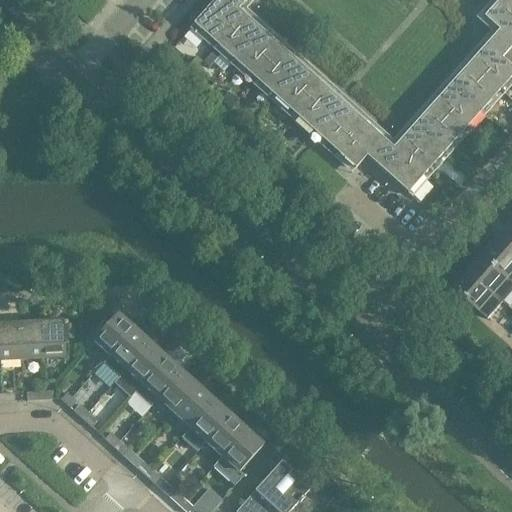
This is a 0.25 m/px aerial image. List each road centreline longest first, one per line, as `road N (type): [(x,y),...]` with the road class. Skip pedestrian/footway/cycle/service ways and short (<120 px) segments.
road 1 (unclassified): [(357,333),(69,82)]
road 2 (residential): [(357,333),(511,152)]
road 3 (unclassified): [(511,471),(357,333)]
road 4 (residential): [(151,511),(51,423),(0,425)]
